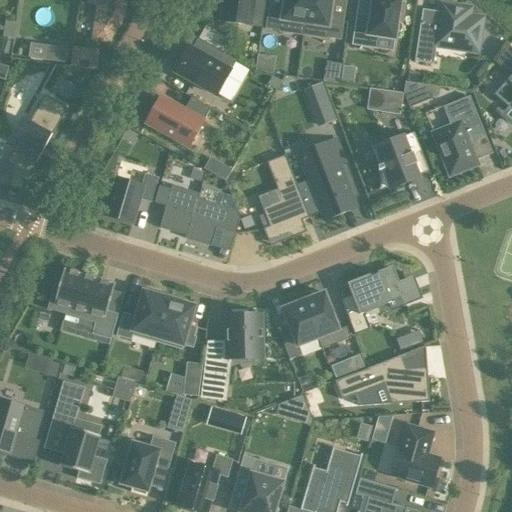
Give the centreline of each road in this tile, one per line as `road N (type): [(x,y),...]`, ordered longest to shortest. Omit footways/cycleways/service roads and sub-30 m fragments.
road 1 (residential): [(0,216),(231,282),(260,283),(429,216)]
road 2 (residential): [(429,216),(472,436),(464,511)]
